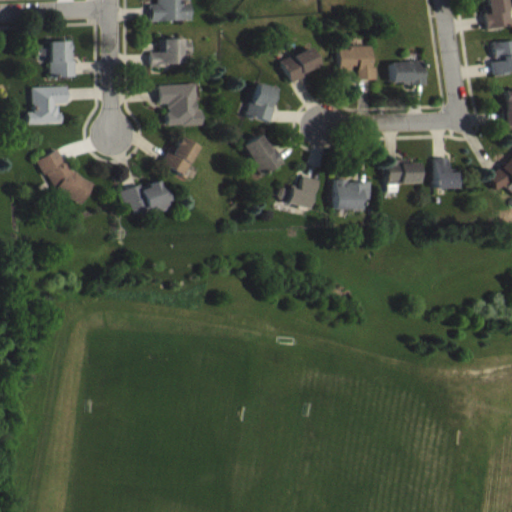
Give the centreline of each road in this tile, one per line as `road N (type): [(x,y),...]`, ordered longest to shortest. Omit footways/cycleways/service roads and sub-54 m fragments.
road 1 (residential): [(109,0),(112,137)]
road 2 (residential): [(458,119),(323,124)]
road 3 (residential): [(441,0),(458,119)]
